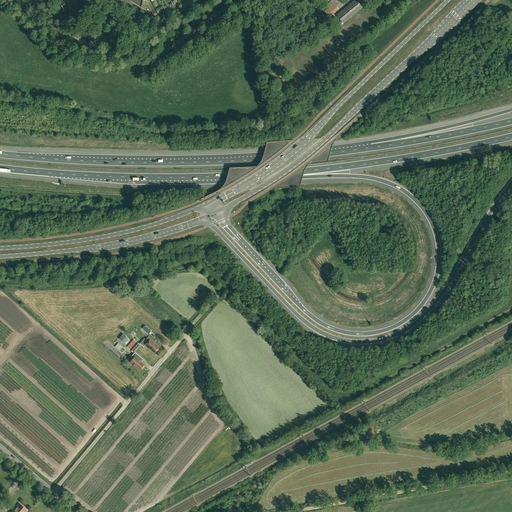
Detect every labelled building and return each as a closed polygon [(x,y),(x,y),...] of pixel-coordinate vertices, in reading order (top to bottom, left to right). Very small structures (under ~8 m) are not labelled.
[(62,0),(59,2),(64,10),(71,5),(75,13),(83,8),(78,0),(62,0)] [(331,0),(322,8),(327,15),(337,7),(331,0)] [(343,23),(362,8),(355,0),(354,0),(337,15),(343,23)] [(140,326),(142,328),(148,334),(151,331),(145,325),(142,323),(140,326)] [(123,334),(119,339),(125,344),(128,339),(125,337),(126,336),(123,334)] [(159,347),(147,338),(145,340),(147,342),(145,345),(154,353),(156,351),(157,351),(158,349),(158,348),(159,347)] [(133,352),(138,346),(132,341),(127,347),(133,352)] [(125,349),(118,343),(114,347),(122,353),(125,349)] [(143,366),(144,365),(137,359),(140,357),(135,352),(130,358),(132,359),(130,362),(139,370),(141,368),(142,368),(143,367),(143,366)] [(26,511),(28,511),(19,503),(11,511),(26,511)]
